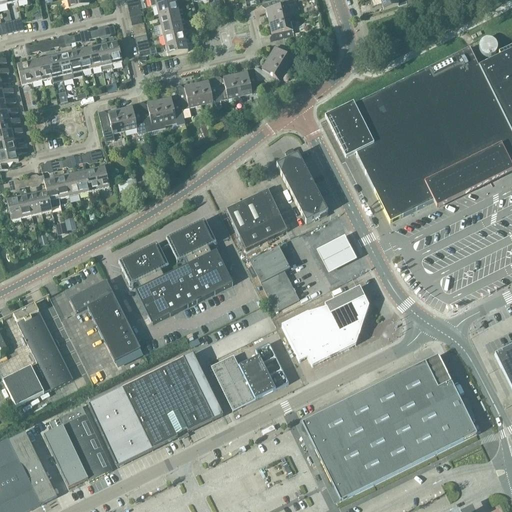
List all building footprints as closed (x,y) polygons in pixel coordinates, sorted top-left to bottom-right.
[(71,0),(67,1),(69,11),(90,6),(88,0),(71,0)] [(143,0),(125,0),(128,8),(139,5),(141,11),(146,10),(143,0)] [(290,19),(287,7),(295,6),(294,0),(288,0),(265,5),(269,24),(290,19)] [(379,0),(383,11),(398,7),(398,8),(407,6),(406,1),(398,4),(396,0),(379,0)] [(177,3),(176,3),(156,7),(159,17),(178,13),(176,4),(178,4),(177,3)] [(129,14),(141,11),(139,5),(128,8),(129,14)] [(141,11),(129,14),(130,20),(142,17),(141,11)] [(178,13),(159,17),(161,27),(180,23),(178,14),(180,14),(180,12),(178,13)] [(294,36),(290,19),(269,24),(273,45),(283,43),(295,40),(294,39),(294,36)] [(24,32),(23,24),(22,20),(15,22),(18,33),(24,32)] [(15,22),(10,23),(12,35),(18,33),(15,22)] [(163,37),(182,33),(180,24),(182,24),(182,22),(180,23),(161,27),(163,37)] [(12,35),(10,23),(4,24),(6,36),(12,35)] [(133,33),(145,31),(144,25),(132,28),(133,33)] [(99,29),(98,32),(99,38),(99,39),(102,41),(110,39),(111,36),(110,29),(106,27),(99,29)] [(133,33),(135,39),(147,37),(145,31),(133,33)] [(80,33),(78,36),(79,44),(82,45),(90,44),(92,41),(90,33),(87,32),(80,33)] [(182,33),(163,37),(166,47),(185,42),(183,34),(184,33),(184,32),(182,33)] [(479,48),(495,56),(502,42),(487,34),(479,48)] [(60,38),(58,41),(59,48),(63,50),(70,48),(72,45),(70,38),(67,36),(60,38)] [(40,43),(38,46),(40,53),(43,54),(50,53),(52,50),(50,43),(47,41),(40,43)] [(187,42),(185,42),(166,47),(168,57),(187,53),(185,44),(187,43),(187,42)] [(284,48),(283,43),(273,45),(275,50),(268,61),(287,73),(297,56),(284,48)] [(122,64),(118,44),(109,46),(108,45),(107,45),(107,47),(112,67),(122,64)] [(137,47),(138,53),(150,51),(148,44),(137,47)] [(20,47),(18,50),(20,57),(23,59),(30,57),(32,55),(30,47),(27,46),(20,47)] [(97,47),(98,49),(102,69),(112,67),(107,47),(99,49),(98,47),(97,47)] [(511,48),(499,56),(500,59),(479,69),(470,50),(354,108),(336,116),(341,125),(356,156),(390,225),(433,203),(479,181),(481,185),(489,181),(497,177),(495,173),(510,165),(511,164),(511,48)] [(87,49),(87,51),(92,71),(102,69),(98,49),(89,51),(88,49),(87,49)] [(82,73),(92,71),(87,51),(79,53),(79,51),(77,52),(78,54),(82,73)] [(138,53),(139,59),(146,58),(151,57),(150,51),(138,53)] [(68,54),(68,56),(73,76),(82,73),(78,54),(69,55),(69,54),(68,54)] [(57,56),(57,58),(62,78),(73,76),(68,56),(59,58),(58,56),(57,56)] [(47,59),(48,60),(52,80),(62,78),(57,58),(49,60),(49,58),(47,59)] [(37,61),(37,63),(42,83),(52,80),(48,60),(39,62),(39,61),(37,61)] [(275,91),(287,73),(268,61),(261,72),(255,73),(257,83),(263,82),(275,91)] [(27,63),(27,65),(32,85),(42,83),(37,63),(29,65),(29,63),(27,63)] [(17,66),(22,87),(32,85),(27,65),(19,67),(18,65),(17,66)] [(8,71),(0,72),(0,83),(1,83),(0,78),(0,76),(9,75),(8,71)] [(255,73),(235,78),(240,99),(260,95),(257,83),(255,73)] [(220,104),(240,99),(235,78),(216,83),(220,104)] [(11,81),(1,83),(0,83),(0,94),(3,93),(2,87),(11,85),(11,81)] [(214,111),(222,109),(220,104),(216,83),(196,87),(201,108),(213,105),(214,111)] [(182,113),(183,113),(201,108),(196,87),(177,92),(179,99),(182,113)] [(13,91),(3,93),(0,94),(0,104),(6,103),(4,97),(14,95),(13,91)] [(165,128),(177,125),(176,122),(184,120),(183,113),(182,113),(179,99),(159,103),(165,128)] [(0,104),(0,114),(8,113),(7,107),(16,105),(15,101),(6,103),(0,104)] [(139,108),(146,135),(165,131),(165,128),(159,103),(139,108)] [(137,131),(138,137),(146,135),(139,108),(119,113),(124,134),(137,131)] [(8,113),(0,114),(0,124),(10,122),(9,117),(18,115),(18,111),(8,113)] [(124,134),(119,113),(118,113),(118,112),(116,111),(111,112),(110,113),(110,115),(99,117),(105,145),(115,142),(114,137),(124,134)] [(10,123),(10,122),(0,124),(0,135),(12,132),(11,127),(21,125),(20,120),(10,123)] [(0,135),(0,146),(15,143),(13,137),(23,134),(22,130),(12,132),(0,135)] [(25,140),(15,143),(0,146),(0,156),(17,152),(16,146),(25,144),(25,140)] [(27,150),(17,152),(0,156),(0,173),(9,171),(8,165),(20,163),(18,157),(28,154),(27,150)] [(285,156),(288,161),(276,168),(284,182),(305,171),(298,157),(296,157),(293,152),(292,151),(291,151),(289,152),(288,152),(287,153),(286,154),(286,155),(285,156)] [(86,154),(85,157),(86,164),(89,166),(96,164),(98,161),(97,154),(94,152),(86,154)] [(67,159),(65,162),(66,169),(69,171),(76,169),(78,166),(77,159),(74,157),(67,159)] [(47,163),(45,166),(46,173),(49,175),(56,174),(59,171),(57,163),(54,162),(47,163)] [(94,170),(95,172),(99,192),(109,190),(105,170),(96,172),(96,170),(94,170)] [(291,196),(313,185),(305,171),(284,182),(291,196)] [(84,172),(85,174),(89,195),(99,192),(95,172),(86,174),(85,172),(84,172)] [(79,197),(89,195),(85,174),(76,176),(75,175),(74,175),(74,177),(79,197)] [(29,178),(27,181),(29,188),(32,190),(39,188),(41,185),(39,178),(36,176),(29,178)] [(64,177),(65,179),(69,199),(79,197),(74,177),(66,179),(66,177),(64,177)] [(54,179),(54,181),(59,201),(69,199),(65,179),(55,181),(55,179),(54,179)] [(135,179),(128,182),(128,183),(130,193),(130,194),(128,195),(130,199),(139,195),(135,179)] [(9,182),(8,185),(9,193),(12,194),(19,193),(21,190),(20,183),(17,181),(9,182)] [(44,182),(44,185),(46,194),(47,194),(49,204),(50,203),(51,209),(60,207),(59,201),(54,181),(45,183),(45,182),(44,182)] [(145,182),(138,184),(140,193),(148,191),(145,182)] [(299,211),(320,200),(313,185),(291,196),(299,211)] [(246,252),(284,234),(287,233),(268,192),(227,211),(246,252)] [(37,194),(37,196),(42,216),(52,214),(51,209),(50,203),(49,204),(47,194),(46,194),(39,196),(38,194),(37,194)] [(27,198),(32,218),(42,216),(37,196),(29,198),(28,196),(27,196),(27,198)] [(17,199),(17,200),(22,221),(32,218),(27,198),(19,200),(18,198),(17,199)] [(22,221),(17,200),(8,202),(8,201),(6,201),(11,223),(22,221)] [(320,200),(299,211),(306,225),(318,219),(319,222),(327,217),(326,215),(327,214),(320,200)] [(74,220),(65,222),(68,232),(77,230),(74,220)] [(204,223),(196,227),(166,242),(177,264),(185,260),(188,267),(176,273),(193,306),(233,286),(216,253),(211,256),(208,248),(215,245),(204,223)] [(65,225),(56,228),(58,237),(67,235),(65,225)] [(46,236),(38,238),(41,248),(48,246),(46,236)] [(345,239),(317,253),(329,276),(357,262),(345,239)] [(119,265),(129,286),(130,287),(137,283),(141,290),(135,293),(152,326),(193,306),(176,273),(164,279),(160,272),(168,268),(157,246),(119,265)] [(250,264),(276,314),(299,302),(284,273),(289,271),(278,249),(250,264)] [(88,310),(115,364),(141,351),(107,284),(70,302),(77,315),(88,310)] [(41,304),(50,300),(44,289),(36,293),(41,304)] [(308,315),(282,328),(299,364),(308,360),(312,368),(356,347),(369,308),(360,289),(325,307),(326,310),(308,315)] [(2,309),(4,317),(14,314),(12,306),(2,309)] [(38,366),(31,369),(3,383),(16,409),(44,395),(50,392),(51,393),(73,382),(58,353),(58,352),(59,351),(59,350),(59,349),(59,348),(59,347),(58,346),(58,345),(55,347),(35,307),(14,318),(38,366)] [(233,358),(233,359),(212,370),(211,369),(232,414),(233,413),(254,402),(254,403),(289,386),(269,346),(255,353),(258,359),(238,369),(233,358)] [(511,347),(495,356),(511,391),(511,347)] [(5,361),(9,354),(4,351),(0,358),(5,361)] [(117,470),(152,453),(178,440),(179,443),(189,438),(188,435),(223,418),(193,357),(122,391),(89,408),(117,470)] [(438,358),(302,425),(302,426),(315,451),(311,453),(331,493),(334,491),(340,504),(341,504),(374,488),(376,486),(435,457),(437,456),(462,444),(477,436),(438,358)] [(75,375),(84,372),(79,359),(70,363),(75,375)] [(101,366),(105,376),(114,372),(110,363),(101,366)] [(82,409),(59,420),(89,481),(89,483),(113,472),(87,418),(82,409)] [(265,430),(276,425),(273,418),(261,424),(265,430)] [(53,433),(44,438),(69,490),(87,482),(89,481),(59,420),(49,425),(53,433)] [(0,493),(9,511),(31,511),(40,508),(40,507),(56,499),(25,435),(0,446),(0,493)] [(0,511),(9,511),(0,493),(0,511)]
